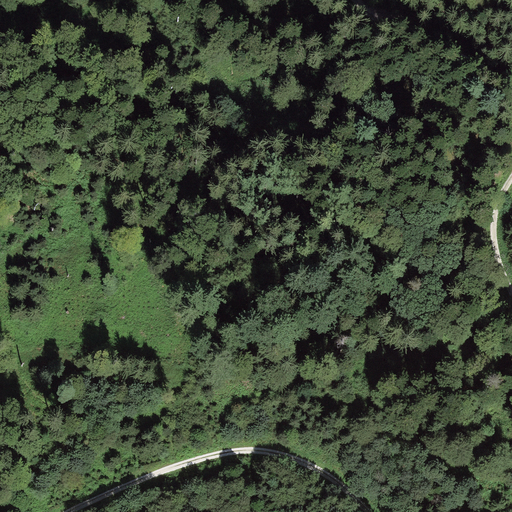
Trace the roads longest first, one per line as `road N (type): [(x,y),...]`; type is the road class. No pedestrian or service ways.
road 1 (track): [(368,511),(325,473),(248,450),(166,469),(68,511)]
road 2 (track): [(356,0),(398,31),(486,70),(511,94)]
road 3 (track): [(371,12),(511,18)]
road 4 (track): [(511,176),(492,232),(511,294)]
